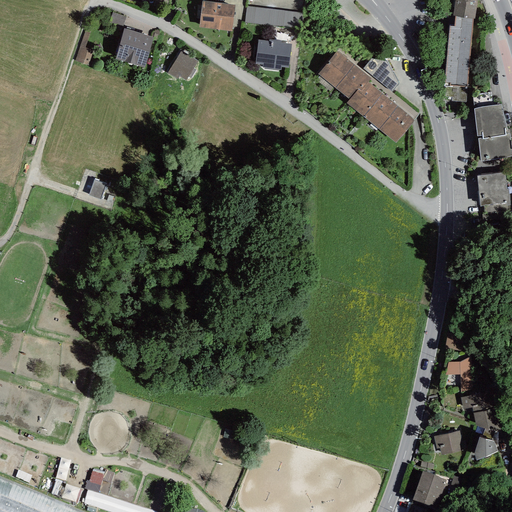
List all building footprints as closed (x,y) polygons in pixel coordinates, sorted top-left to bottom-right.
[(232,5),(198,0),(194,26),(228,31),(232,5)] [(456,0),(455,12),(458,12),(457,26),(451,26),(446,84),(468,86),(474,19),(476,19),(477,0),(456,0)] [(303,12),(247,6),(245,22),(301,28),(303,12)] [(151,37),(117,28),(108,59),(142,68),(151,37)] [(291,43),(254,39),(252,63),(288,67),(291,43)] [(421,113),(341,50),(316,81),(396,145),(421,113)] [(194,63),(179,53),(168,71),(182,81),(194,63)] [(477,137),(481,160),(511,155),(510,133),(506,133),(505,129),(507,129),(501,104),(474,108),(477,134),(482,134),(482,136),(477,137)] [(503,175),(479,175),(480,204),(484,204),(484,213),(504,213),(504,205),(509,204),(509,185),(504,185),(503,175)] [(106,184),(94,180),(89,194),(101,199),(106,184)] [(462,335),(447,332),(445,349),(462,351),(464,338),(461,338),(462,335)] [(459,361),(448,361),(445,374),(460,374),(460,391),(472,389),(471,356),(459,361)] [(492,390),(460,397),(462,408),(472,406),(476,424),(501,432),(492,390)] [(232,430),(225,429),(223,436),(231,438),(232,430)] [(459,430),(433,436),(436,448),(439,447),(441,455),(463,449),(459,430)] [(494,440),(479,436),(474,452),(476,458),(498,450),(494,440)] [(114,476),(105,472),(101,481),(111,485),(114,476)] [(46,476),(41,487),(57,493),(61,482),(46,476)] [(436,511),(446,484),(422,476),(412,506),(430,511),(436,511)] [(79,511),(0,478),(0,511),(79,511)] [(460,480),(453,478),(450,486),(458,489),(460,480)] [(79,500),(82,486),(66,483),(63,497),(79,500)] [(100,486),(87,483),(85,491),(98,494),(100,486)] [(152,511),(88,491),(84,504),(107,511),(152,511)]
